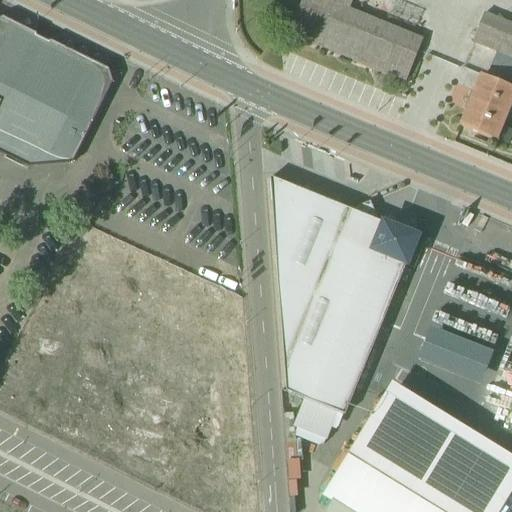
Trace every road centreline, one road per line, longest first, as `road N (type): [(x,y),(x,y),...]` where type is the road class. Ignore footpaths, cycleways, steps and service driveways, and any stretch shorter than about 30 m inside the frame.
road 1 (unclassified): [(276,511),(246,108),(251,89)]
road 2 (tertiary): [(251,89),(511,198)]
road 3 (tertiary): [(65,0),(182,57)]
